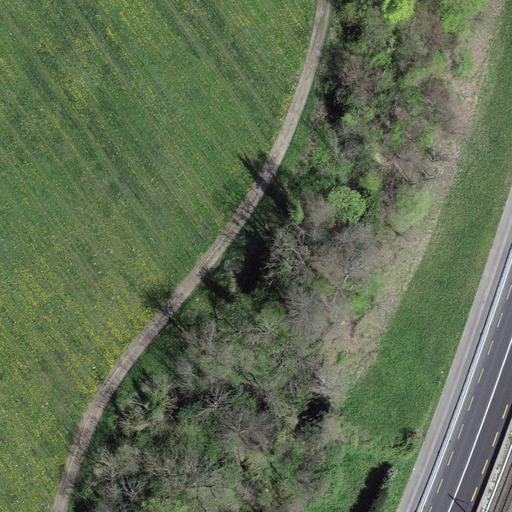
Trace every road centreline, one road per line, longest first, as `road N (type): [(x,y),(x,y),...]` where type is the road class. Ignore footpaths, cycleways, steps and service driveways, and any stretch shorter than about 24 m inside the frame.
road 1 (track): [(326,0),(308,77),(260,188),(102,400),(58,511)]
road 2 (unclassified): [(511,225),(409,511)]
road 3 (primary): [(511,336),(446,511)]
